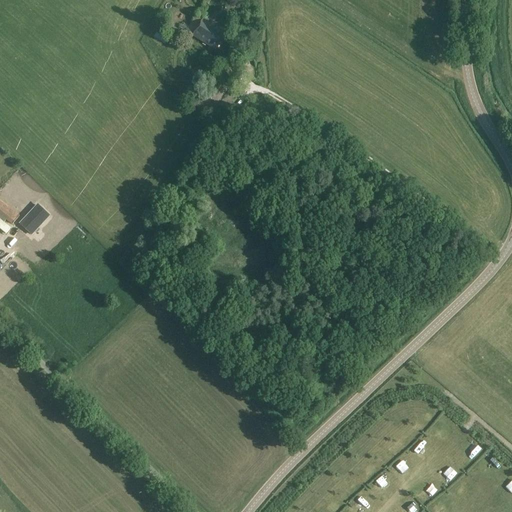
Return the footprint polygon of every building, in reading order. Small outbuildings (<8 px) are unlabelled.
[(203,21),(205,17),(199,13),(190,27),(183,23),(180,27),(187,32),(216,51),(225,36),(203,21)] [(174,29),(178,18),(172,16),(168,27),(174,29)] [(231,87),(213,75),(196,102),(214,113),(231,87)] [(8,196),(0,190),(0,189),(0,214),(12,225),(19,217),(9,207),(12,204),(5,199),(8,196)] [(32,236),(50,216),(38,205),(19,225),(32,236)] [(445,437),(450,429),(443,424),(438,432),(445,437)] [(468,439),(458,440),(460,449),(469,448),(468,439)] [(420,443),(414,448),(420,455),(426,450),(420,443)] [(388,451),(382,456),(387,464),(393,459),(388,451)] [(482,473),(492,470),(489,460),(479,463),(482,473)] [(393,467),(403,478),(410,472),(400,461),(393,467)] [(375,487),(381,494),(389,487),(382,480),(375,487)]
